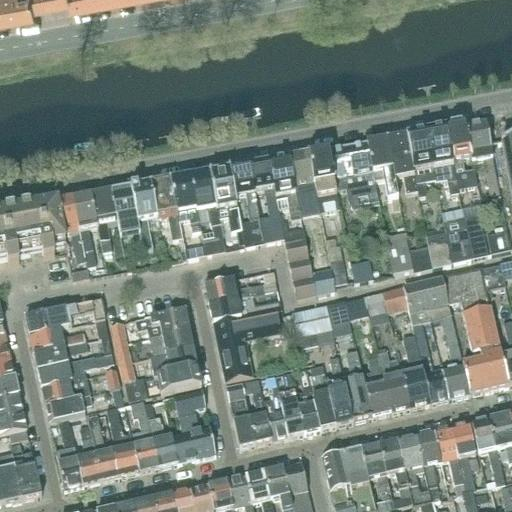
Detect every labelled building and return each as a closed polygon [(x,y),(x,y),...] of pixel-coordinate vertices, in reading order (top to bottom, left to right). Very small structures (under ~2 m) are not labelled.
[(0,0),(0,16),(34,10),(32,4),(30,0),(0,0)] [(500,202),(490,150),(485,126),(466,130),(472,163),(472,167),(484,164),(492,203),(500,202)] [(462,165),(472,163),(466,130),(454,132),(453,132),(447,133),(458,194),(467,192),(462,165)] [(458,194),(447,133),(446,133),(426,137),(432,169),(435,188),(447,186),(450,201),(459,199),(458,194)] [(422,172),(432,169),(426,137),(413,140),(406,141),(417,197),(418,203),(428,202),(425,189),(426,189),(422,172)] [(417,197),(406,141),(387,145),(393,179),(394,185),(404,184),(407,199),(417,197)] [(394,185),(393,179),(387,145),(367,148),(374,187),(383,185),(388,205),(398,202),(394,185)] [(511,145),(505,147),(504,146),(501,147),(511,203),(511,145)] [(359,214),(379,211),(374,187),(367,148),(347,152),(354,192),(359,214)] [(359,214),(354,192),(347,152),(328,156),(336,196),(346,194),(348,206),(353,215),(359,214)] [(339,214),(336,196),(328,156),(308,160),(316,201),(326,199),(330,216),(339,214)] [(323,234),(316,201),(308,160),(289,163),(296,202),(307,200),(314,236),(323,234)] [(300,223),(296,202),(289,163),(269,167),(276,203),(286,201),(291,225),(300,223)] [(276,203),(269,167),(249,171),(254,198),(263,196),(270,223),(259,225),(265,249),(284,245),(283,239),(276,203)] [(254,198),(249,171),(230,175),(229,175),(234,202),(245,200),(251,227),(241,229),(245,253),(265,249),(259,225),(254,198)] [(241,236),(234,202),(229,175),(210,178),(219,225),(227,223),(230,239),(241,236)] [(223,248),(219,225),(210,178),(203,180),(191,182),(190,182),(197,216),(207,214),(211,232),(212,232),(214,243),(215,248),(203,250),(206,261),(226,257),(223,248)] [(203,250),(197,216),(190,182),(184,183),(184,184),(171,186),(179,226),(189,224),(193,246),(183,247),(187,265),(206,261),(203,250)] [(172,242),(173,247),(183,245),(179,226),(171,186),(150,190),(157,225),(168,223),(172,242)] [(159,232),(157,225),(150,190),(138,192),(131,193),(137,225),(141,243),(144,257),(153,255),(148,234),(159,232)] [(141,243),(137,225),(131,193),(131,194),(112,197),(117,225),(119,234),(121,247),(141,243)] [(119,234),(117,225),(112,197),(92,201),(98,232),(103,258),(112,256),(108,236),(119,234)] [(87,274),(97,272),(89,234),(98,232),(92,201),(74,205),(77,225),(86,268),(87,274)] [(86,268),(77,225),(74,205),(60,207),(59,210),(58,210),(64,239),(71,238),(77,270),(86,268)] [(64,239),(58,210),(56,208),(29,213),(30,216),(23,217),(23,214),(0,218),(0,265),(7,264),(8,270),(19,268),(18,262),(30,260),(29,255),(41,252),(43,263),(55,261),(53,250),(65,248),(64,239)] [(488,261),(480,225),(479,221),(463,225),(472,265),(488,261)] [(453,269),(472,265),(463,225),(444,229),(447,245),(453,269)] [(285,249),(305,244),(303,234),(283,239),(284,245),(285,249)] [(490,261),(510,255),(507,235),(486,240),(490,261)] [(226,257),(244,254),(243,244),(223,248),(226,257)] [(289,267),(309,263),(305,244),(285,249),(289,267)] [(393,280),(411,276),(405,244),(387,248),(393,280)] [(453,269),(447,245),(427,249),(432,270),(450,266),(451,270),(453,269)] [(413,278),(431,274),(427,252),(408,256),(413,278)] [(333,292),(347,289),(341,258),(337,255),(327,257),(333,292)] [(127,277),(136,275),(133,262),(124,264),(127,277)] [(292,286),(312,282),(309,263),(289,267),(292,286)] [(355,289),(372,286),(369,267),(351,270),(355,289)] [(500,271),(505,294),(511,292),(511,267),(509,268),(500,271)] [(487,298),(505,294),(500,271),(481,275),(487,298)] [(73,288),(89,284),(87,275),(71,279),(73,288)] [(469,401),(509,392),(502,361),(487,298),(481,275),(442,284),(450,322),(451,322),(469,401)] [(327,287),(314,289),(312,282),(292,286),(296,306),(316,302),(316,301),(329,299),(327,287)] [(412,331),(441,324),(450,322),(442,284),(403,294),(412,331)] [(250,293),(236,296),(234,286),(204,291),(205,292),(209,311),(237,305),(252,302),(250,293)] [(382,299),(386,317),(387,320),(407,315),(402,294),(382,299)] [(368,322),(386,317),(382,299),(363,303),(368,322)] [(280,307),(254,312),(252,302),(237,305),(209,311),(213,329),(276,317),(282,316),(280,307)] [(349,326),(368,322),(363,303),(345,308),(349,326)] [(95,328),(105,326),(101,308),(92,310),(94,320),(95,328)] [(330,331),(349,326),(345,308),(326,312),(330,331)] [(79,312),(25,324),(25,325),(26,325),(30,342),(60,335),(70,334),(68,325),(81,322),(94,320),(92,310),(79,312)] [(331,336),(330,331),(326,312),(292,320),(297,343),(331,336)] [(190,336),(187,323),(185,315),(184,316),(185,316),(135,327),(140,346),(149,344),(162,341),(190,336)] [(225,389),(253,383),(245,348),(281,341),(276,317),(213,329),(225,389)] [(451,406),(457,404),(469,401),(451,322),(441,324),(453,373),(444,375),(451,406)] [(109,343),(106,334),(105,326),(95,328),(99,345),(109,343)] [(509,392),(511,391),(511,326),(503,329),(511,358),(502,361),(509,392)] [(433,378),(429,362),(422,329),(412,331),(414,341),(417,353),(430,411),(449,406),(442,375),(433,378)] [(115,352),(127,349),(123,330),(111,332),(115,352)] [(62,344),(60,335),(30,342),(34,360),(85,348),(84,340),(62,344)] [(137,366),(150,363),(193,354),(190,336),(162,341),(149,344),(151,353),(135,357),(137,366)] [(410,415),(412,415),(430,411),(417,353),(414,341),(404,344),(406,351),(412,376),(401,379),(410,415)] [(112,360),(109,343),(99,345),(103,362),(112,360)] [(0,367),(11,365),(7,348),(0,349),(0,367)] [(37,376),(68,370),(66,361),(87,357),(85,348),(34,360),(37,376)] [(119,370),(131,367),(127,349),(115,352),(119,370)] [(398,366),(389,368),(385,352),(376,355),(378,364),(380,371),(391,420),(410,415),(401,379),(398,366)] [(155,382),(157,381),(169,378),(197,372),(193,354),(150,363),(155,382)] [(372,424),(365,393),(362,380),(357,356),(346,359),(352,385),(343,388),(353,429),(372,424)] [(84,377),(114,370),(112,360),(103,362),(68,370),(37,376),(41,394),(86,384),(84,377)] [(326,390),(336,433),(353,429),(343,388),(337,364),(329,366),(333,382),(325,384),(326,390)] [(372,424),(379,423),(391,420),(380,371),(378,364),(369,366),(370,373),(371,378),(362,380),(365,393),(372,424)] [(0,386),(15,383),(11,367),(11,365),(0,367),(0,386)] [(125,389),(135,386),(131,367),(119,370),(123,389),(125,389)] [(201,392),(200,384),(197,372),(169,378),(157,381),(161,400),(201,392)] [(322,372),(311,374),(312,382),(324,379),(322,372)] [(304,440),(320,437),(310,394),(306,375),(298,377),(303,398),(294,400),(297,412),(304,440)] [(111,397),(120,395),(116,377),(107,379),(111,397)] [(288,444),(289,444),(304,440),(297,412),(294,400),(289,380),(282,381),(286,399),(277,400),(282,416),(288,444)] [(0,404),(19,400),(16,390),(15,383),(0,386),(0,404)] [(90,401),(88,391),(86,384),(41,394),(45,411),(90,401)] [(143,385),(135,386),(125,389),(129,408),(147,403),(143,385)] [(256,452),(257,451),(272,448),(265,420),(256,385),(249,387),(257,422),(249,424),(256,452)] [(249,424),(245,408),(241,389),(225,393),(230,412),(238,410),(241,426),(233,428),(239,456),(256,452),(249,424)] [(336,433),(326,390),(310,394),(320,437),(336,433)] [(272,448),(273,448),(288,444),(282,416),(277,400),(275,393),(267,394),(273,418),(265,420),(272,448)] [(185,418),(195,416),(206,413),(202,397),(163,406),(167,422),(177,420),(185,418)] [(116,414),(124,412),(121,399),(113,401),(116,414)] [(0,423),(23,418),(19,400),(0,404),(0,423)] [(83,413),(92,411),(90,401),(45,411),(49,430),(59,428),(68,426),(85,422),(83,413)] [(148,426),(144,407),(130,410),(133,425),(138,425),(141,438),(132,440),(141,479),(159,474),(149,430),(148,426)] [(123,442),(122,438),(117,414),(107,416),(112,440),(122,483),(141,479),(132,440),(123,442)] [(200,436),(196,419),(195,416),(185,418),(177,420),(182,440),(171,442),(178,470),(216,461),(210,434),(200,436)] [(0,441),(27,436),(23,418),(0,423),(0,441)] [(511,468),(511,442),(507,421),(489,425),(496,456),(505,454),(509,470),(511,468)] [(104,458),(101,443),(96,422),(86,425),(88,433),(101,488),(120,484),(113,456),(104,458)] [(164,444),(159,424),(148,426),(149,430),(159,474),(178,470),(171,442),(164,444)] [(505,490),(496,456),(489,425),(472,429),(479,460),(487,458),(491,474),(496,493),(505,490)] [(83,492),(77,465),(68,426),(59,428),(65,455),(56,458),(64,497),(83,492)] [(466,499),(476,497),(467,463),(476,461),(469,430),(451,434),(462,481),(466,499)] [(83,492),(101,488),(88,433),(81,435),(83,447),(81,447),(85,463),(77,465),(83,492)] [(453,483),(462,481),(451,434),(434,438),(441,469),(449,467),(453,483)] [(10,449),(28,445),(26,436),(8,440),(10,449)] [(432,507),(441,505),(438,492),(433,471),(441,469),(434,438),(416,443),(423,473),(429,495),(432,507)] [(420,501),(414,476),(423,473),(416,443),(398,447),(409,493),(413,510),(413,511),(416,511),(432,508),(429,498),(420,501)] [(409,493),(398,447),(379,451),(386,482),(396,479),(402,504),(393,506),(394,511),(403,511),(413,510),(409,493)] [(32,459),(23,461),(20,449),(11,452),(12,459),(24,507),(42,502),(32,459)] [(392,505),(386,482),(379,451),(361,456),(368,486),(377,484),(383,507),(392,505)] [(373,511),(368,486),(361,456),(322,465),(333,511),(373,511)] [(12,509),(24,507),(12,459),(0,462),(0,485),(5,510),(11,508),(12,509)] [(290,511),(311,511),(301,470),(282,474),(290,511)] [(282,511),(290,511),(282,474),(264,478),(270,506),(280,504),(282,511)] [(271,511),(270,506),(264,478),(246,483),(252,510),(261,508),(262,511),(271,511)] [(252,511),(252,510),(246,483),(227,487),(232,511),(242,511),(244,511),(243,511),(252,511)] [(232,511),(227,487),(208,492),(212,511),(232,511)] [(193,511),(212,511),(208,492),(190,496),(193,511)] [(511,511),(511,501),(510,494),(500,496),(504,511),(511,511)] [(193,511),(190,496),(171,500),(173,511),(193,511)] [(173,511),(171,500),(154,504),(155,511),(173,511)]
